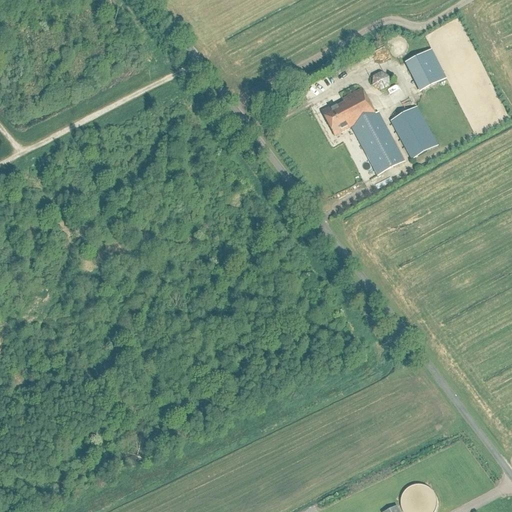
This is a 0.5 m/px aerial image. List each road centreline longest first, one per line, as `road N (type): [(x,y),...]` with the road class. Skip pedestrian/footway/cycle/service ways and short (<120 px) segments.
road 1 (unclassified): [(511,477),(152,0)]
road 2 (track): [(21,153),(198,61)]
